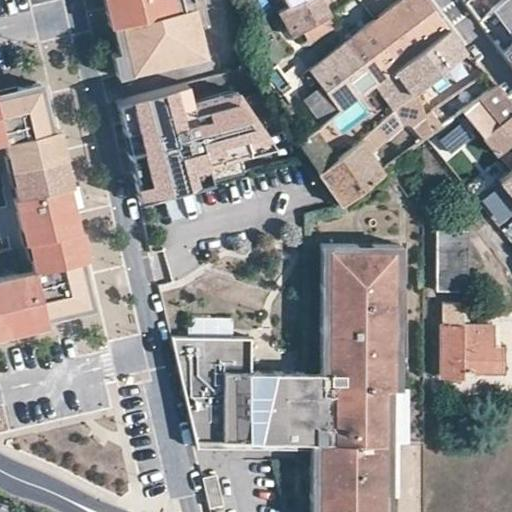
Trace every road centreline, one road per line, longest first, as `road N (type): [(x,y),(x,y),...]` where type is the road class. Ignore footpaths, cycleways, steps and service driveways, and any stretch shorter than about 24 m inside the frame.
road 1 (residential): [(156,349),(78,9)]
road 2 (residential): [(192,511),(156,349)]
road 3 (residential): [(156,349),(0,388)]
